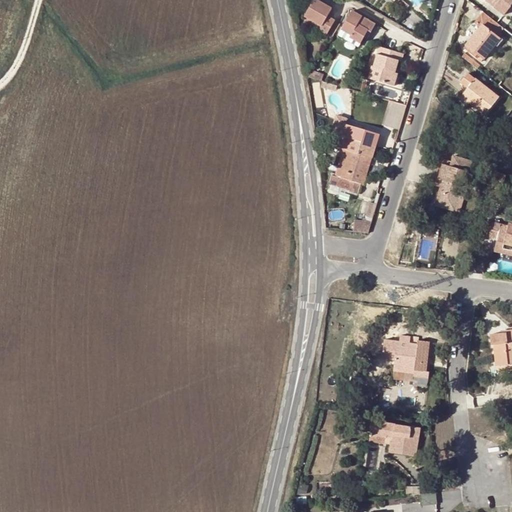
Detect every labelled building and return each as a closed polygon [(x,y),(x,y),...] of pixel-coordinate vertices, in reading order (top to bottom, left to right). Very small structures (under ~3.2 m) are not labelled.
[(311,0),(303,14),(312,20),(321,25),(318,30),(324,34),(333,20),(325,17),(331,7),(318,0),(311,0)] [(402,0),(396,0),(394,3),(394,4),(404,12),(409,6),(402,0)] [(511,0),(487,0),(487,1),(503,15),(511,6),(510,5),(511,2),(511,0)] [(352,10),(341,29),(350,34),(349,36),(360,43),(364,36),(368,29),(371,32),(376,24),(352,10)] [(481,27),(465,48),(482,62),(500,38),(497,36),(502,31),(482,15),(476,23),(481,27)] [(321,25),(312,20),(309,25),(318,30),(321,25)] [(350,34),(341,29),(338,34),(357,47),(360,43),(349,36),(350,34)] [(369,78),(391,85),(395,73),(399,61),(401,62),(403,54),(380,47),(374,66),(373,66),(369,78)] [(481,65),(466,53),(463,56),(479,68),(481,65)] [(467,89),(462,96),(458,101),(467,108),(471,103),(485,114),(499,97),(476,79),(468,73),(460,84),(467,89)] [(323,82),(321,87),(336,91),(337,86),(323,82)] [(405,106),(389,102),(382,125),(398,130),(405,106)] [(348,118),(337,115),(331,134),(343,137),(346,124),(348,118)] [(483,123),(478,129),(484,134),(490,128),(483,123)] [(332,175),(329,183),(349,191),(357,194),(361,184),(363,184),(370,162),(367,161),(368,157),(369,157),(372,146),(375,147),(379,135),(346,124),(343,137),(340,148),(343,149),(335,176),(332,175)] [(439,163),(435,180),(437,180),(443,181),(440,187),(436,203),(451,207),(458,186),(462,187),(466,171),(470,172),(473,161),(455,156),(450,166),(439,163)] [(454,212),(462,187),(458,186),(451,207),(436,203),(435,207),(454,212)] [(376,205),(370,203),(366,217),(372,219),(376,205)] [(371,222),(355,220),(353,231),(368,233),(371,222)] [(493,251),(511,255),(511,224),(509,223),(508,226),(493,222),(489,238),(496,240),(493,251)] [(506,350),(511,348),(511,329),(506,330),(506,332),(490,334),(490,345),(493,345),(496,366),(507,364),(506,350)] [(396,350),(394,365),(415,368),(415,369),(427,371),(430,341),(418,341),(418,343),(410,343),(411,336),(401,335),(399,350),(396,350)] [(415,368),(394,365),(393,370),(427,374),(427,371),(415,369),(415,368)] [(420,428),(373,421),(370,436),(392,440),(391,452),(416,456),(420,428)]
